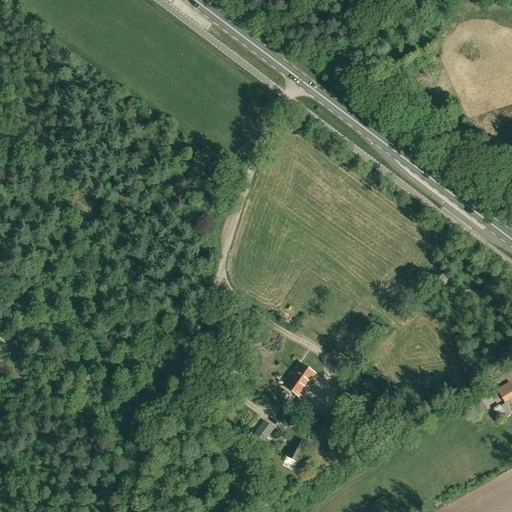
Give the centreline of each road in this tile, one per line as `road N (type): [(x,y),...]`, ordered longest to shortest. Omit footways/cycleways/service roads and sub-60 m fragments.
road 1 (unclassified): [(298,80),(273,116),(128,511)]
road 2 (secondary): [(511,244),(298,80)]
road 3 (secondary): [(298,80),(191,0)]
